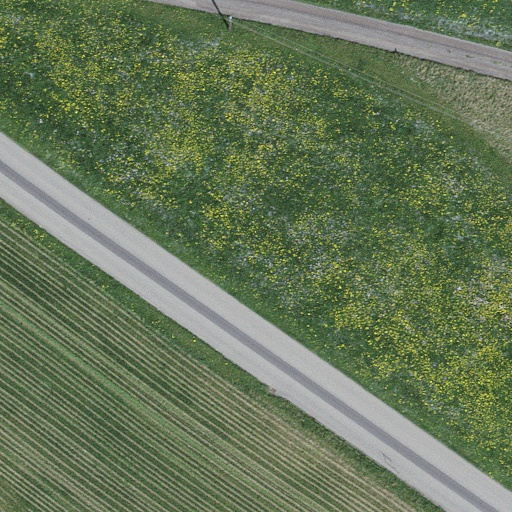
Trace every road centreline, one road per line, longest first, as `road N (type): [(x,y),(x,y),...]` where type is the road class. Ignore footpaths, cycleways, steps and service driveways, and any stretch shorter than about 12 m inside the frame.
road 1 (unclassified): [(0,163),(486,511)]
road 2 (track): [(511,68),(402,39),(170,0)]
